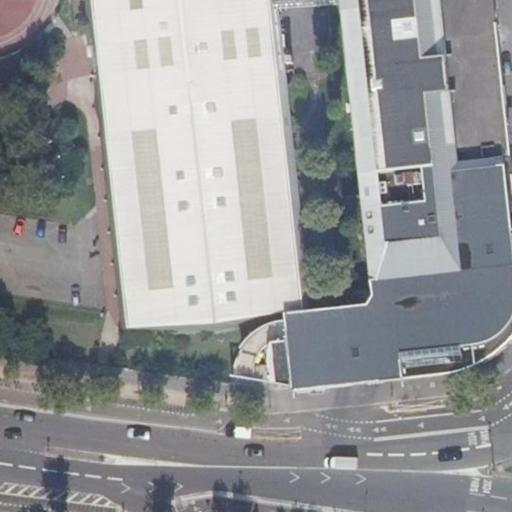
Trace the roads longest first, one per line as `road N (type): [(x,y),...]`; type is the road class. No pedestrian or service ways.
road 1 (primary): [(511,437),(481,450),(365,456),(45,422)]
road 2 (primary): [(103,478),(275,476),(486,511)]
